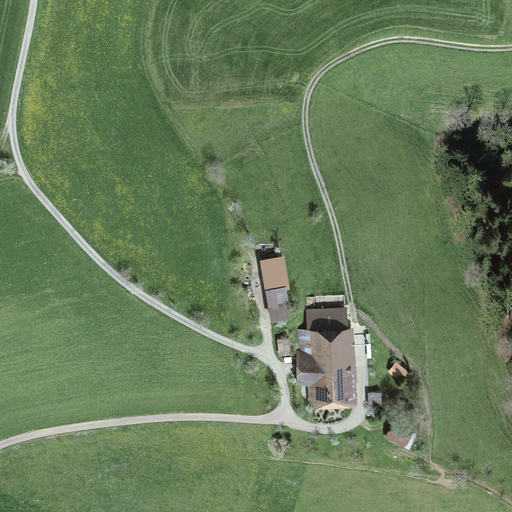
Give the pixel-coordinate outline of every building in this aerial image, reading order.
[(271,318),(288,315),(283,288),(286,287),(280,258),(260,262),(271,318)] [(348,398),(344,315),(343,309),(306,311),(306,321),(307,331),(298,331),(299,354),(296,354),(297,382),(316,381),(317,400),(348,398)] [(280,354),(288,353),(287,340),(279,341),(280,354)] [(406,370),(396,363),(390,371),(400,378),(406,370)] [(381,404),(381,392),(368,392),(369,405),(381,404)] [(419,410),(413,400),(406,404),(412,414),(419,410)] [(386,438),(408,448),(418,425),(397,415),(386,438)]
